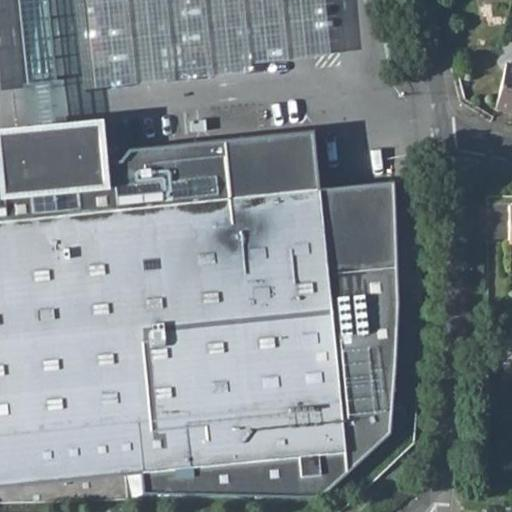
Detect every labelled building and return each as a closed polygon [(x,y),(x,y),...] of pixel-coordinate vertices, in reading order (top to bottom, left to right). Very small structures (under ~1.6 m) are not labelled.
[(19,0),(28,79),(55,76),(47,0),(19,0)] [(74,0),(83,88),(157,81),(232,73),(302,66),(332,63),(325,0),(74,0)] [(511,64),(505,63),(494,107),(511,111),(511,64)] [(0,486),(124,475),(140,473),(142,493),(321,495),(390,432),(396,297),(390,182),(318,188),(311,130),(210,141),(128,150),(120,161),(91,163),(86,124),(45,129),(7,133),(11,171),(0,172),(0,486)] [(0,502),(127,500),(124,475),(0,486),(0,502)]
